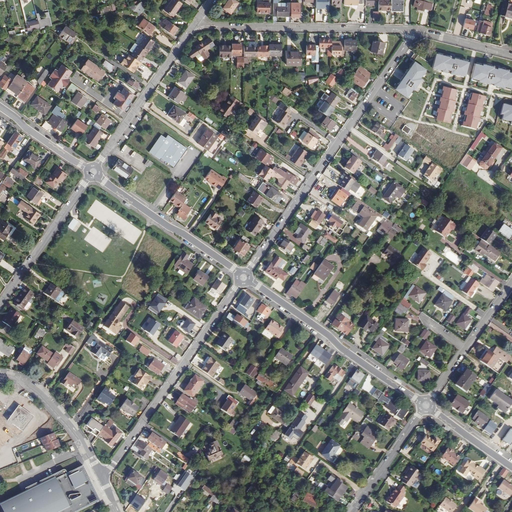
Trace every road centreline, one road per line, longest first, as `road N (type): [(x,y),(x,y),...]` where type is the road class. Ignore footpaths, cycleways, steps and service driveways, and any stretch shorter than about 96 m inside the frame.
road 1 (residential): [(243,277),(413,31)]
road 2 (residential): [(243,277),(101,477)]
road 3 (residential): [(243,277),(426,405)]
road 4 (residential): [(413,31),(196,25)]
road 5 (residential): [(93,171),(243,277)]
road 6 (residential): [(93,171),(196,25)]
road 7 (residential): [(0,304),(93,171)]
road 8 (residential): [(511,282),(426,405)]
road 9 (residential): [(101,477),(80,437),(35,388),(0,374)]
road 10 (residential): [(351,511),(426,405)]
